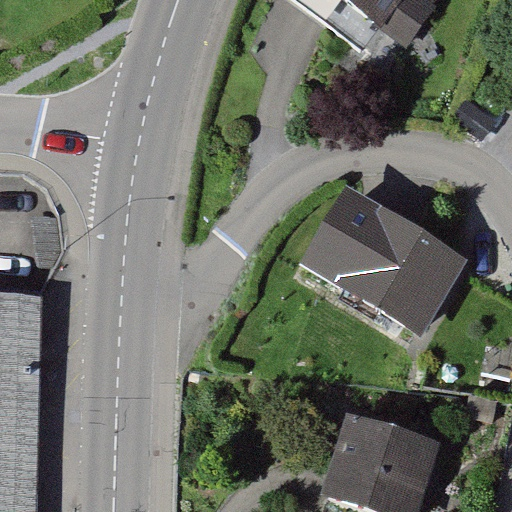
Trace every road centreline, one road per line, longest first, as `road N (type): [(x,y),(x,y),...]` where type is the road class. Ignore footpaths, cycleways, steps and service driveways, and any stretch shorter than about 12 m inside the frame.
road 1 (residential): [(121,307),(187,310),(284,183),(352,152),(442,155),(498,188),(511,207)]
road 2 (secondary): [(121,307),(115,511)]
road 3 (secondary): [(137,145),(121,307)]
road 4 (secondary): [(180,0),(137,145)]
road 5 (residential): [(137,145),(0,129)]
